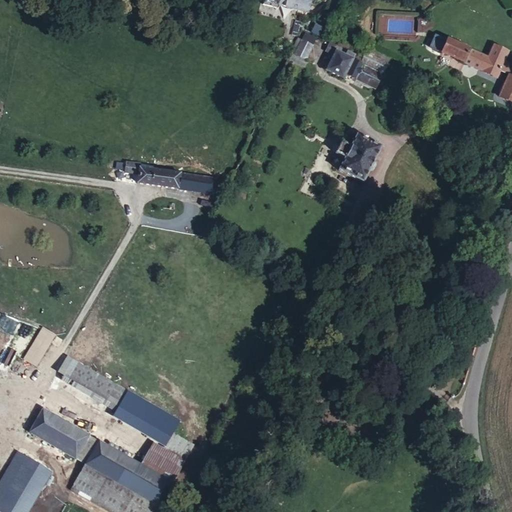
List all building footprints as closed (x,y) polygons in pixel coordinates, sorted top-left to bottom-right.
[(275,0),(274,5),(304,14),(307,0),(275,0)] [(493,46),(487,59),(447,40),(446,41),(440,38),(433,40),(431,44),(435,50),(437,50),(441,52),(441,53),(496,78),(500,70),(509,75),(511,68),(511,66),(503,62),(507,53),(493,46)] [(301,41),(297,39),(290,53),(294,55),(301,41)] [(305,60),(312,46),(301,41),(294,55),(305,60)] [(338,42),(336,47),(346,52),(349,47),(338,42)] [(353,56),(352,58),(382,73),(388,61),(351,43),(349,47),(346,52),(353,56)] [(336,47),(335,46),(333,51),(335,52),(326,71),(342,79),(345,74),(374,89),(381,75),(351,60),(352,58),(353,56),(346,52),(336,47)] [(511,103),(511,78),(508,77),(499,97),(511,103)] [(503,144),(511,148),(511,127),(503,144)] [(362,184),(380,147),(356,135),(350,147),(340,142),(334,154),(344,159),(338,171),(362,184)] [(213,194),(215,180),(139,169),(139,165),(126,163),(125,173),(138,174),(137,183),(213,194)] [(36,367),(55,334),(42,326),(22,359),(36,367)] [(12,366),(20,352),(11,347),(4,361),(12,366)] [(0,393),(19,405),(22,398),(0,384),(0,393)] [(159,433),(169,416),(126,391),(116,408),(159,433)] [(75,459),(88,436),(42,410),(29,433),(75,459)] [(85,465),(158,508),(171,484),(140,466),(99,442),(85,465)] [(140,466),(171,484),(184,462),(153,444),(140,466)] [(0,511),(28,511),(50,469),(24,456),(0,503),(0,511)] [(107,511),(155,511),(158,508),(85,465),(70,490),(107,511)]
